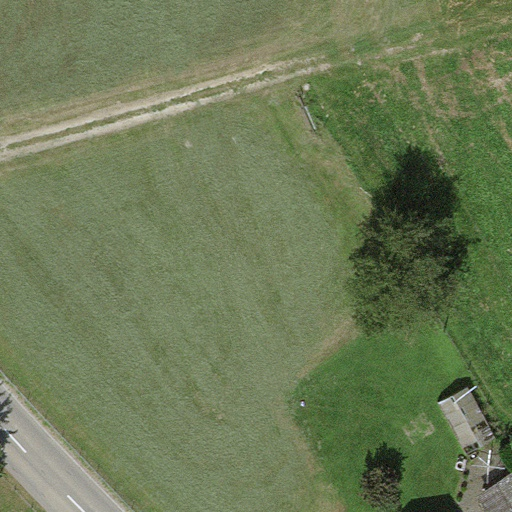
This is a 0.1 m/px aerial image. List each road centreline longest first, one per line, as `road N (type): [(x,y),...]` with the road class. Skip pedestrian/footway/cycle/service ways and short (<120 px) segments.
road 1 (track): [(511,14),(0,159)]
road 2 (tertiary): [(0,419),(87,511)]
